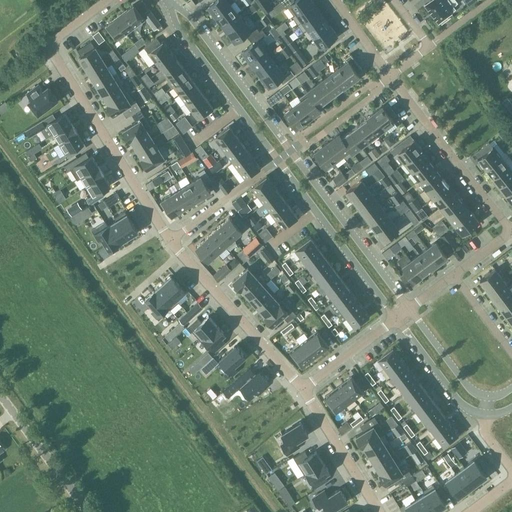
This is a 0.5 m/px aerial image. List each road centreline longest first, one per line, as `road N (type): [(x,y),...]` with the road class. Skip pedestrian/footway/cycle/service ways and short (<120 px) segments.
road 1 (residential): [(108,0),(58,37),(53,52),(169,241)]
road 2 (residential): [(169,241),(302,388)]
road 3 (residential): [(511,232),(389,76)]
road 4 (residential): [(409,309),(291,151)]
road 5 (residential): [(277,161),(395,318)]
road 6 (residential): [(291,151),(192,18),(168,0)]
road 7 (residential): [(168,0),(178,29),(277,161)]
road 8 (residential): [(302,388),(378,511)]
road 9 (unclassified): [(85,511),(0,398)]
road 10 (residential): [(277,161),(169,241)]
road 11 (residential): [(395,318),(457,400),(483,415)]
